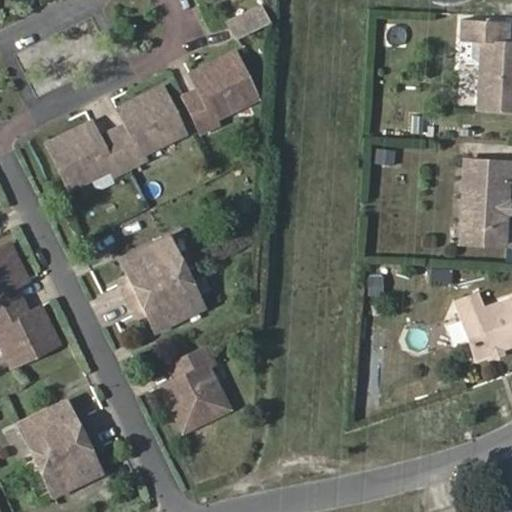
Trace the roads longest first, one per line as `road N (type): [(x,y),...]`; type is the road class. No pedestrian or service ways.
road 1 (residential): [(179,511),(0,140)]
road 2 (residential): [(236,511),(426,470),(511,437)]
road 3 (residential): [(0,128),(191,35),(174,0)]
